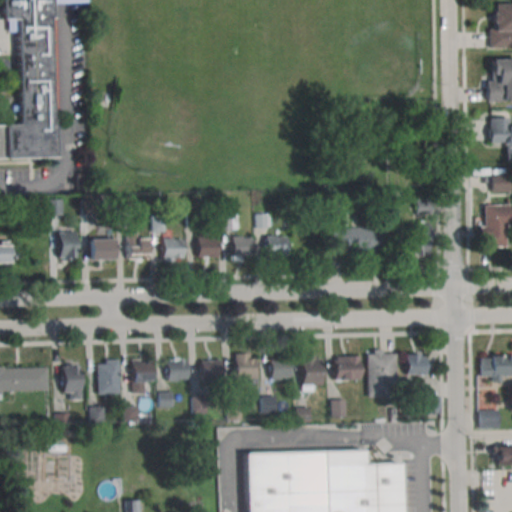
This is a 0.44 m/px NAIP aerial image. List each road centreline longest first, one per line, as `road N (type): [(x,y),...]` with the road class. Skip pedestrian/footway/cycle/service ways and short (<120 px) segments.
road 1 (residential): [(0,329),(511,314)]
road 2 (residential): [(457,511),(447,0)]
road 3 (residential): [(452,284),(0,299)]
